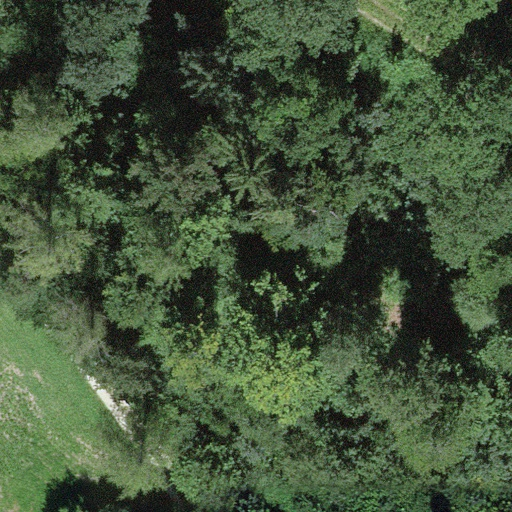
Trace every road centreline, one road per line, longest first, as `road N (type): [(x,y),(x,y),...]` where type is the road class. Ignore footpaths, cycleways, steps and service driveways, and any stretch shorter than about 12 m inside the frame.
road 1 (track): [(201,511),(0,239)]
road 2 (track): [(354,0),(511,97)]
